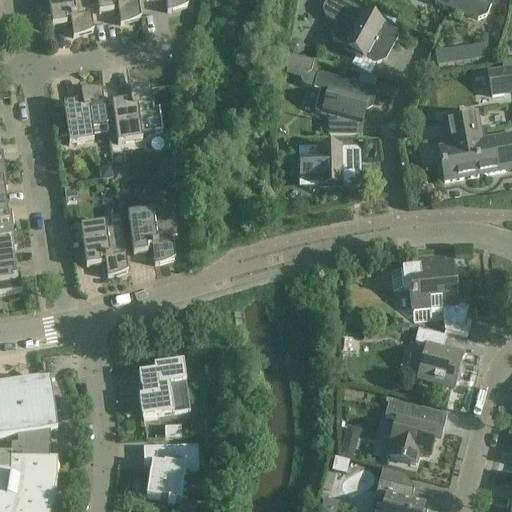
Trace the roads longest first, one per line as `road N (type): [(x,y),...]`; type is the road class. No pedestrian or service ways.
road 1 (residential): [(63,326),(30,56)]
road 2 (residential): [(402,239),(193,289)]
road 3 (unclassified): [(93,511),(100,440),(86,319)]
road 4 (residential): [(463,511),(502,358),(511,354)]
road 5 (unclassified): [(30,56),(186,32)]
road 6 (residential): [(402,239),(389,141),(404,91)]
